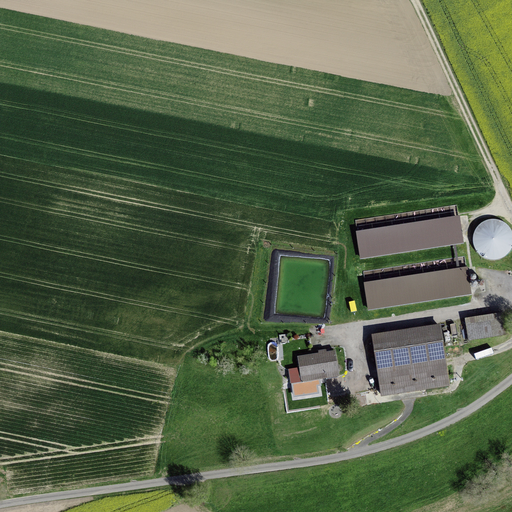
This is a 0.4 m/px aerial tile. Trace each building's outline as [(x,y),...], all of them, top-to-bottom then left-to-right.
[(471,233),(494,259),(511,242),(511,231),(494,212),(471,233)] [(462,242),(459,220),(357,235),(361,258),(462,242)] [(467,271),(365,287),(369,309),(470,294),(467,271)] [(507,335),(504,317),(466,323),(469,341),(507,335)] [(373,336),(381,390),(415,385),(415,390),(448,385),(439,326),(373,336)] [(338,373),(335,352),(298,358),(300,369),(290,370),(292,383),(326,378),(325,375),(338,373)]
